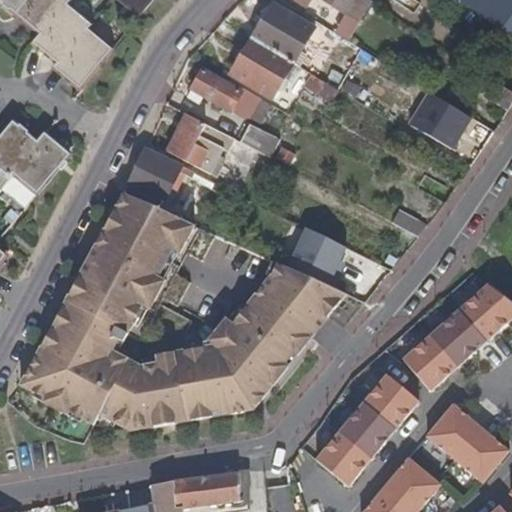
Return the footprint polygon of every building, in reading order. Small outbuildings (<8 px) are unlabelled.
[(31,0),(0,0),(0,2),(13,13),(16,9),(21,13),(31,0)] [(72,2),(69,0),(31,0),(21,13),(18,17),(38,33),(40,29),(45,34),(69,6),(72,2)] [(154,0),(117,0),(141,19),(156,1),(154,0)] [(291,0),(306,9),(312,0),(291,0)] [(368,0),(319,0),(346,18),(336,33),(347,40),(372,2),(368,0)] [(417,0),(391,0),(391,1),(413,12),(419,0),(417,0)] [(511,0),(457,0),(456,1),(511,39),(511,0)] [(93,26),(69,6),(45,34),(42,37),(35,46),(52,60),(54,58),(61,64),(89,31),(93,26)] [(315,30),(274,7),(253,41),(293,66),(315,30)] [(16,9),(13,13),(18,17),(21,13),(16,9)] [(114,51),(89,31),(61,64),(60,66),(56,71),(73,85),(76,83),(82,89),(114,51)] [(293,66),(253,41),(231,78),(272,102),(293,66)] [(54,58),(52,60),(60,66),(61,64),(54,58)] [(204,72),(193,92),(248,125),(251,121),(261,127),(272,108),(243,92),(241,95),(204,72)] [(311,77),(304,88),(332,106),(340,93),(311,77)] [(511,109),(511,94),(499,87),(490,102),(509,113),(511,109)] [(450,150),(470,117),(427,90),(406,124),(450,150)] [(236,142),(187,117),(168,153),(218,180),(227,162),(220,158),(224,151),(229,154),(236,142)] [(21,129),(16,125),(12,129),(17,133),(21,129)] [(281,142),(250,127),(241,144),(270,160),(281,142)] [(12,129),(4,140),(0,143),(0,170),(11,180),(14,176),(41,145),(21,129),(17,133),(12,129)] [(47,137),(41,145),(14,176),(38,197),(72,157),(47,137)] [(182,169),(147,152),(129,188),(165,205),(182,169)] [(11,180),(2,190),(26,210),(38,197),(14,176),(11,180)] [(446,189),(424,176),(416,189),(438,202),(446,189)] [(167,283),(160,280),(175,252),(182,255),(196,227),(125,195),(23,387),(48,401),(46,404),(70,417),(72,413),(96,427),(102,416),(133,433),(256,411),(348,296),(335,290),(292,271),(279,264),(273,277),(234,326),(228,321),(217,338),(223,343),(211,348),(159,357),(160,365),(143,368),(119,356),(114,353),(120,341),(126,344),(145,307),(152,311),(167,283)] [(399,214),(392,225),(410,234),(418,239),(427,228),(399,214)] [(348,250),(310,232),(292,271),(335,290),(342,275),(337,273),(342,262),(348,250)] [(337,273),(342,275),(347,264),(342,262),(337,273)] [(511,321),(511,306),(488,288),(459,313),(486,344),(511,321)] [(457,369),(486,344),(459,313),(431,338),(457,369)] [(457,369),(431,338),(405,361),(430,393),(457,369)] [(388,377),(365,405),(396,431),(419,402),(388,377)] [(396,431),(365,405),(340,434),(372,460),(396,431)] [(482,429),(455,406),(429,438),(456,461),(482,429)] [(510,453),(482,429),(456,461),(483,484),(510,453)] [(372,460),(340,434),(317,462),(349,488),(372,460)] [(385,491),(410,511),(420,511),(441,488),(409,461),(385,491)] [(248,473),(152,487),(154,506),(154,511),(182,511),(183,510),(252,501),(248,473)] [(410,511),(385,491),(367,511),(410,511)]
